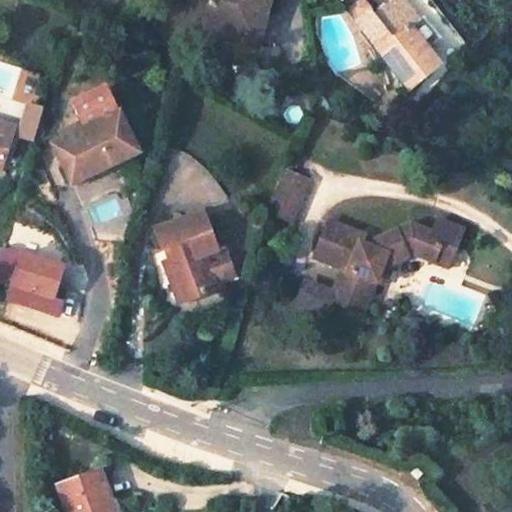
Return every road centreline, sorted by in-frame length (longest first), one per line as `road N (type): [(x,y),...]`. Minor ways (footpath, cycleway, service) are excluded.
road 1 (secondary): [(407,511),(361,486),(219,441),(4,353)]
road 2 (residential): [(5,511),(4,353)]
